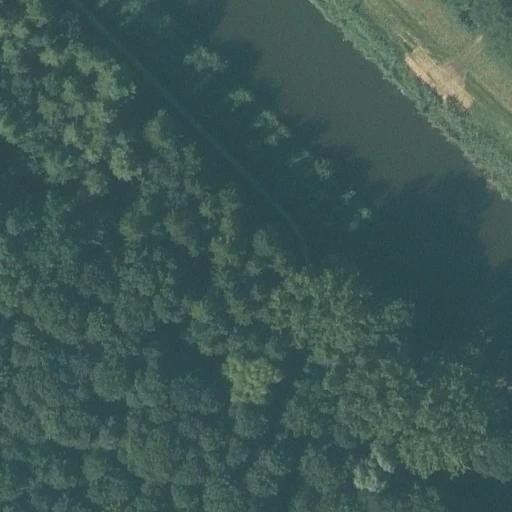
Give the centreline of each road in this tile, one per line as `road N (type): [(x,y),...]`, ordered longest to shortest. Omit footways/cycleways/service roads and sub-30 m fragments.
road 1 (track): [(493,511),(412,426),(442,322),(511,395)]
road 2 (track): [(392,0),(511,122)]
